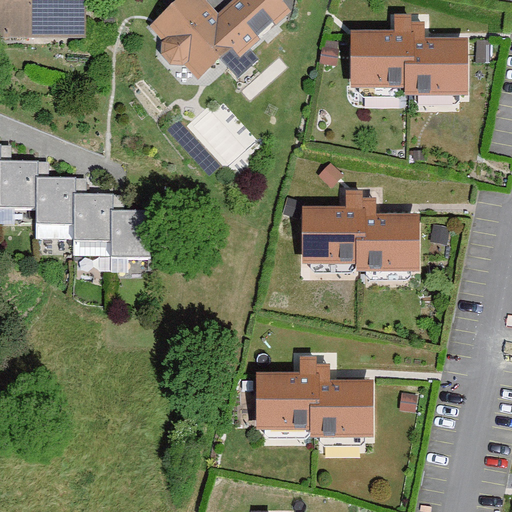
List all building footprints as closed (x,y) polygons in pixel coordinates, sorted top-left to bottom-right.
[(85,0),(0,0),(0,37),(87,36),(85,0)] [(293,22),(274,0),(247,0),(220,23),(200,0),(193,0),(178,12),(153,33),(166,49),(166,63),(175,76),(190,77),(201,90),(236,61),(240,66),(293,22)] [(391,34),(351,34),(351,94),(406,94),(407,25),(407,20),(391,20),(391,34)] [(407,25),(406,94),(406,101),(466,101),(466,43),(425,43),(425,25),(407,25)] [(0,211),(36,211),(35,181),(35,166),(35,163),(8,163),(8,152),(0,151),(0,211)] [(35,181),(36,211),(36,226),(74,225),(73,196),(73,183),(73,179),(46,179),(46,166),(35,166),(35,181)] [(333,173),(321,183),(332,196),(344,185),(333,173)] [(73,196),(74,225),(74,243),(110,243),(110,214),(110,198),(110,194),(84,194),(84,183),(73,183),(73,196)] [(345,210),(305,210),(305,270),(360,270),(361,201),(361,196),(345,196),(345,210)] [(110,214),(110,243),(110,260),(150,260),(150,212),(122,212),(122,198),(110,198),(110,214)] [(361,201),(360,270),(360,277),(420,277),(420,219),(379,219),(379,201),(361,201)] [(300,373),(260,373),(260,433),(316,434),(316,365),(316,359),(300,359),(300,373)] [(316,365),(316,434),(316,440),(375,441),(375,383),(334,382),(334,365),(316,365)] [(421,400),(399,399),(398,418),(419,419),(421,400)]
